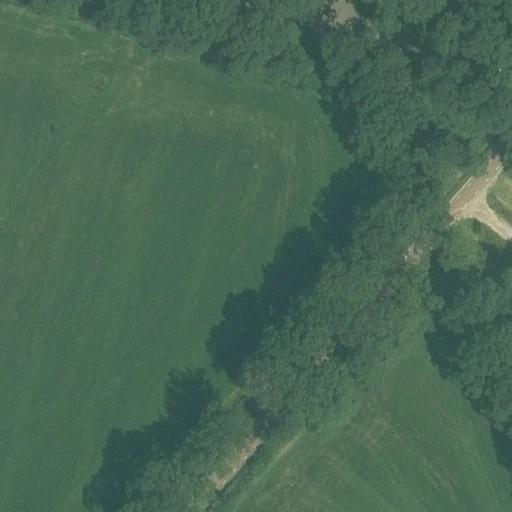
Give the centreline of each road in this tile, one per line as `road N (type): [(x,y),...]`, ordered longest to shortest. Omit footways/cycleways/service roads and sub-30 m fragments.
road 1 (unclassified): [(195,511),(511,146)]
road 2 (unclassified): [(511,88),(177,0)]
